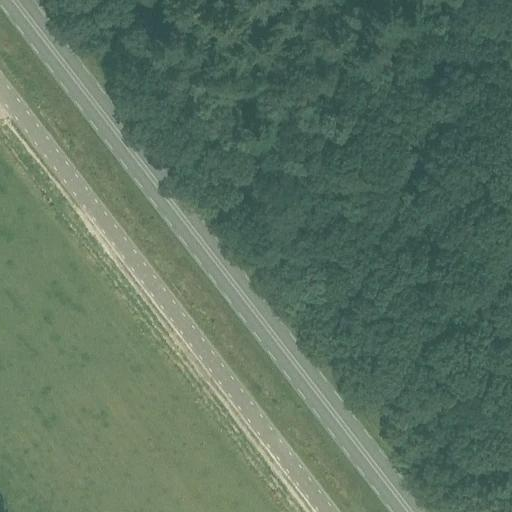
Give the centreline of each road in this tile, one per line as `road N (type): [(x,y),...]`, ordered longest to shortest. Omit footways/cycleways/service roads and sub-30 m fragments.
road 1 (unclassified): [(511,501),(163,69),(96,0)]
road 2 (primary): [(408,511),(13,0)]
road 3 (unclassified): [(328,511),(0,83)]
